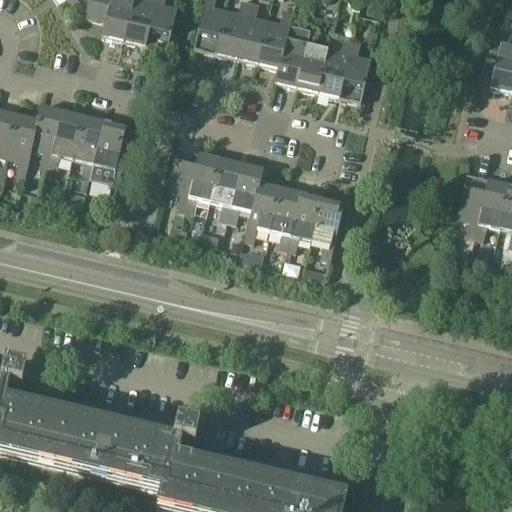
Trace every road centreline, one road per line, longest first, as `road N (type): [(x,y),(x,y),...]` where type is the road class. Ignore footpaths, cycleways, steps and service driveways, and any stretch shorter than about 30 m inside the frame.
road 1 (tertiary): [(408,362),(0,267)]
road 2 (residential): [(0,362),(392,457)]
road 3 (residential): [(170,122),(0,73)]
road 4 (residential): [(331,157),(170,122)]
road 5 (residential): [(145,240),(170,122)]
